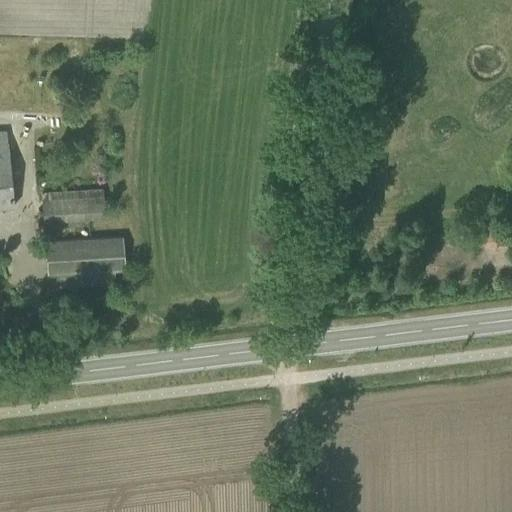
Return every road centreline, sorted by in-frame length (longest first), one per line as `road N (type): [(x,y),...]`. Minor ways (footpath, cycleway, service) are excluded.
road 1 (unclassified): [(293,345),(327,0)]
road 2 (secondary): [(0,383),(293,345)]
road 3 (secondary): [(293,345),(511,320)]
road 4 (track): [(295,511),(291,382)]
